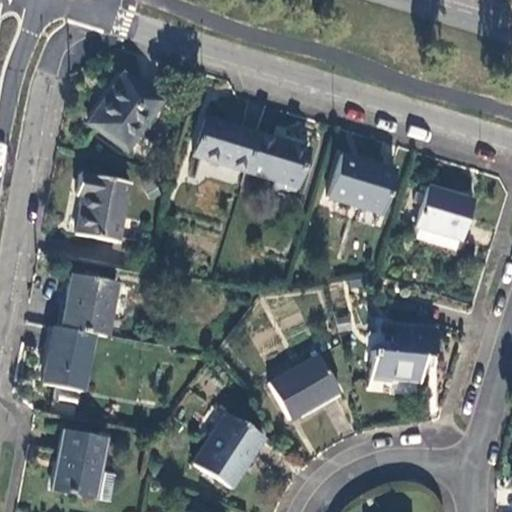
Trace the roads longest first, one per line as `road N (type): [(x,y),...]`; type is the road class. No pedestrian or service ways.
road 1 (residential): [(95,15),(511,141)]
road 2 (residential): [(0,312),(49,85),(95,15)]
road 3 (residential): [(475,471),(377,465),(326,496),(316,511)]
road 4 (primary): [(0,140),(39,1)]
road 5 (residential): [(475,471),(511,343)]
road 6 (residential): [(511,35),(396,0)]
